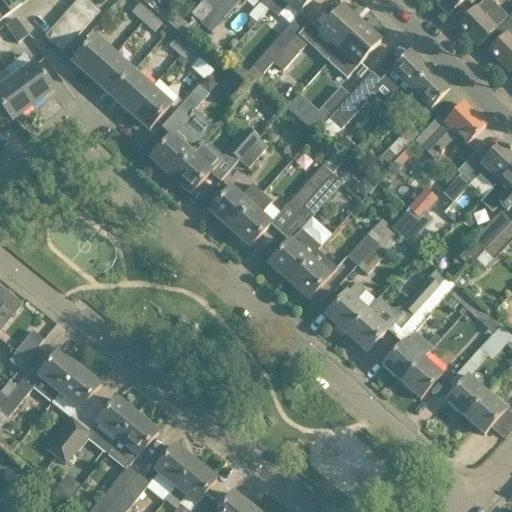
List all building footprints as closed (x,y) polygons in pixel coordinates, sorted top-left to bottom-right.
[(1,0),(11,13),(20,6),(15,0),(1,0)] [(79,0),(73,7),(91,23),(100,12),(87,0),(79,0)] [(208,0),(206,3),(215,11),(224,0),(208,0)] [(224,0),(215,11),(224,20),(242,1),(244,3),(246,0),(257,0),(261,4),(249,17),(257,25),(269,11),(279,0),(224,0)] [(279,0),(269,11),(277,19),(289,7),(299,16),(313,0),(279,0)] [(431,0),(447,17),(463,0),(431,0)] [(485,0),(458,28),(477,48),(495,31),(505,20),(495,11),(485,0)] [(167,16),(163,20),(181,35),(187,41),(215,11),(206,3),(204,1),(191,16),(195,19),(188,26),(177,17),(173,22),(167,16)] [(132,14),(143,24),(151,15),(139,5),(132,14)] [(64,17),(82,33),(91,23),(73,7),(64,17)] [(329,44),(319,56),(329,65),(365,25),(345,7),(323,33),(320,36),(329,44)] [(162,25),(151,15),(143,24),(154,34),(162,25)] [(511,15),(498,30),(507,38),(490,55),(510,75),(511,73),(511,15)] [(55,27),(73,43),(82,33),(64,17),(55,27)] [(28,39),(16,21),(5,29),(18,46),(28,39)] [(365,25),(329,65),(348,82),(358,70),(383,42),(365,25)] [(63,53),(73,43),(55,27),(45,38),(63,53)] [(290,46),(274,64),(284,73),(308,46),(298,37),(290,46)] [(281,38),(254,67),(263,76),(274,64),(290,46),(281,38)] [(72,64),(92,81),(113,58),(94,40),(72,64)] [(169,48),(181,58),(188,50),(176,40),(169,48)] [(188,50),(181,58),(192,68),(199,60),(188,50)] [(213,51),(202,62),(210,69),(220,57),(213,51)] [(384,88),(400,103),(411,92),(430,74),(409,54),(384,80),(384,88)] [(113,58),(92,81),(111,99),(133,75),(113,58)] [(34,68),(14,83),(32,108),(54,92),(36,67),(34,68)] [(411,92),(400,103),(421,124),(436,108),(450,94),(430,74),(411,92)] [(133,75),(111,99),(130,116),(152,92),(133,75)] [(0,107),(1,107),(12,122),(29,110),(32,108),(14,83),(0,92),(0,107)] [(171,138),(150,161),(171,179),(203,142),(214,130),(194,112),(209,96),(198,87),(180,108),(174,114),(161,129),(171,138)] [(312,115),(304,124),(317,135),(322,130),(329,121),(333,117),(350,98),(341,89),(319,113),(322,117),(321,117),(320,117),(318,117),(316,117),(313,116),(312,115)] [(152,92),(130,116),(150,133),(171,109),(152,92)] [(329,121),(341,132),(367,103),(355,93),(350,98),(333,117),(329,121)] [(268,102),(260,111),(270,120),(278,111),(268,102)] [(486,130),(463,106),(445,126),(439,119),(421,138),(415,143),(433,161),(457,137),(468,148),(486,130)] [(408,151),(421,138),(411,128),(381,159),(391,168),(393,165),(408,151)] [(248,131),(227,155),(237,164),(258,140),(248,131)] [(258,140),(237,164),(248,174),(269,150),(258,140)] [(346,140),(336,152),(337,152),(338,153),(346,160),(347,161),(357,150),(346,140)] [(203,142),(171,179),(191,197),(211,175),(223,160),(214,152),(203,142)] [(475,154),(457,173),(470,186),(480,176),(494,190),(511,172),(511,154),(502,145),(485,163),(475,154)] [(307,184),(288,205),(298,214),(332,175),(346,160),(338,153),(337,152),(331,158),(308,185),(307,184)] [(511,172),(494,190),(481,204),(492,215),(501,205),(508,212),(511,207),(511,172)] [(332,175),(298,214),(308,223),(312,219),(327,202),(342,185),(332,175)] [(231,189),(209,213),(230,232),(262,195),(253,186),(242,199),(231,189)] [(427,190),(408,210),(409,211),(420,221),(426,214),(438,200),(427,190)] [(262,195),(230,232),(250,250),(272,226),(271,225),(261,217),(271,206),(273,204),(262,195)] [(392,230),(391,231),(401,240),(410,248),(433,222),(428,218),(429,217),(426,214),(420,221),(409,211),(392,230)] [(511,222),(503,213),(474,242),(484,252),(511,223),(511,222)] [(347,258),(356,267),(391,229),(382,221),(347,258)] [(494,262),(511,243),(511,223),(484,252),(494,262)] [(391,229),(356,267),(367,277),(401,240),(391,231),(392,230),(391,229)] [(268,266),(288,284),(317,251),(318,252),(321,249),(301,231),(291,243),(290,242),(268,266)] [(317,251),(288,284),(308,302),(337,270),(318,252),(317,251)] [(435,252),(427,260),(436,269),(444,260),(435,252)] [(421,310),(433,295),(446,280),(436,271),(403,309),(406,311),(414,318),(421,310)] [(452,286),(455,288),(462,294),(468,287),(470,280),(463,274),(452,286)] [(326,318),(346,336),(367,312),(356,302),(366,292),(357,283),(326,318)] [(0,314),(3,311),(13,319),(23,307),(0,287),(0,314)] [(449,295),(467,311),(473,304),(462,294),(455,288),(449,295)] [(367,312),(346,336),(367,355),(388,332),(398,321),(400,319),(391,310),(379,299),(376,301),(367,312)] [(492,321),(473,304),(467,311),(486,328),(492,321)] [(414,318),(395,339),(403,346),(405,343),(415,333),(429,317),(421,310),(414,318)] [(398,321),(388,332),(395,339),(414,318),(406,311),(400,319),(398,321)] [(511,350),(511,338),(501,328),(482,349),(493,359),(506,346),(511,350)] [(31,333),(15,353),(28,363),(44,343),(31,333)] [(403,346),(382,368),(401,385),(424,360),(433,350),(415,333),(405,343),(403,346)] [(21,372),(28,363),(15,353),(14,354),(16,355),(10,362),(21,372)] [(80,372),(57,354),(38,378),(49,387),(42,397),(52,405),(80,372)] [(424,360),(401,385),(420,402),(443,377),(424,360)] [(80,372),(52,405),(74,422),(81,413),(101,389),(80,372)] [(445,404),(464,421),(487,396),(468,379),(445,404)] [(0,409),(0,431),(33,390),(23,382),(18,388),(1,409),(0,409)] [(0,408),(1,409),(18,388),(12,383),(1,396),(0,395),(0,408)] [(487,396),(464,421),(483,438),(506,413),(487,396)] [(138,418),(118,402),(90,436),(87,439),(107,456),(118,443),(138,418)] [(159,435),(138,418),(118,443),(107,456),(125,470),(136,457),(139,460),(159,435)] [(49,453),(57,459),(81,428),(74,422),(49,453)] [(81,428),(57,459),(65,465),(74,454),(90,436),(81,428)] [(156,473),(176,490),(197,465),(176,448),(156,473)] [(176,490),(166,503),(176,511),(186,497),(198,507),(218,482),(197,465),(176,490)] [(92,511),(110,511),(139,477),(129,468),(92,511)] [(139,477),(110,511),(128,511),(150,485),(139,477)] [(219,511),(254,511),(234,495),(219,511)]
